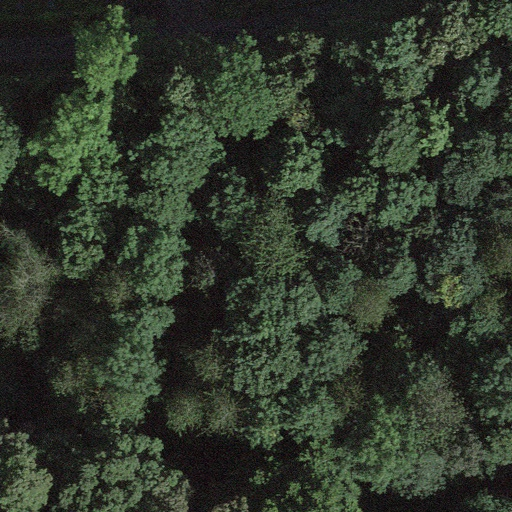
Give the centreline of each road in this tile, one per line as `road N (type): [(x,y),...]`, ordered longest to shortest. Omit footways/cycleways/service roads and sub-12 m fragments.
road 1 (track): [(0,437),(433,492),(508,511)]
road 2 (track): [(128,43),(302,17),(356,0)]
